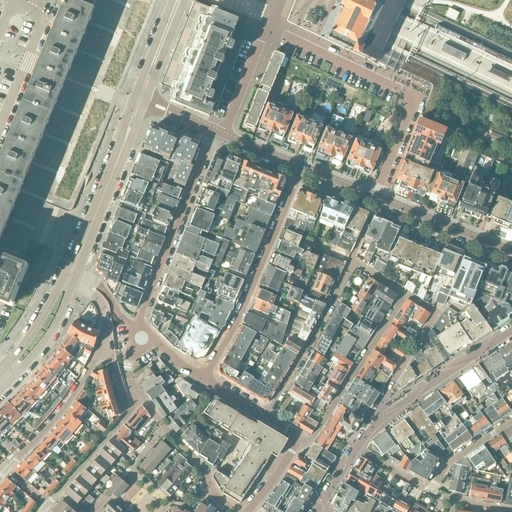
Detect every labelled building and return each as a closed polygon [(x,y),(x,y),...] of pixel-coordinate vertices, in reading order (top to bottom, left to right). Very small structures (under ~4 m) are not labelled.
[(92,11),(68,0),(66,4),(64,10),(63,13),(60,12),(58,18),(61,20),(54,35),(78,46),(92,11)] [(68,0),(92,11),(96,0),(68,0)] [(342,0),(341,3),(340,3),(340,4),(341,4),(344,5),(343,6),(344,6),(333,28),(332,28),(329,35),(355,47),(354,48),(371,55),(378,59),(386,40),(390,31),(392,28),(396,19),(398,15),(403,1),(404,0),(342,0)] [(240,32),(235,30),(239,20),(194,2),(161,85),(174,90),(173,91),(172,92),(172,93),(171,94),(171,95),(171,96),(171,97),(171,98),(170,101),(210,117),(213,109),(215,106),(206,102),(207,98),(212,100),(215,92),(219,94),(223,85),(222,85),(236,52),(232,50),(235,43),(239,44),(242,37),(242,36),(242,35),(242,34),(241,33),(240,32)] [(40,69),(64,79),(78,46),(54,35),(49,48),(46,47),(44,53),(47,54),(40,69)] [(445,43),(441,50),(463,61),(467,53),(445,43)] [(270,61),(248,115),(245,124),(255,129),(285,55),(275,51),(270,61)] [(26,102),(50,112),(64,79),(40,69),(35,82),(32,81),(30,87),(32,88),(26,102)] [(312,77),(309,84),(315,87),(318,79),(312,77)] [(341,87),(327,80),(324,88),(339,94),(341,87)] [(378,96),(390,101),(392,96),(381,91),(378,96)] [(337,96),(335,102),(341,105),(343,98),(337,96)] [(12,137),(36,147),(50,112),(26,102),(21,117),(18,116),(15,122),(18,123),(12,137)] [(268,130),(271,132),(281,107),(269,102),(265,111),(261,123),(258,129),(267,133),(268,130)] [(281,107),(271,132),(275,134),(274,136),(282,139),(285,133),(294,112),(281,107)] [(296,142),(300,144),(311,119),(299,114),(287,141),(295,144),(296,142)] [(468,126),(472,118),(467,116),(463,124),(468,126)] [(388,127),(391,119),(385,117),(381,125),(388,127)] [(311,119),(300,144),(304,146),(303,148),(312,151),(323,124),(311,119)] [(420,119),(416,128),(442,139),(446,130),(420,119)] [(505,120),(502,127),(507,129),(511,123),(505,120)] [(326,153),(330,155),(341,131),(328,126),(317,153),(325,156),(326,153)] [(171,157),(183,162),(175,182),(185,186),(193,165),(191,165),(199,143),(179,135),(177,140),(173,138),(174,135),(153,127),(144,149),(170,159),(171,157)] [(442,139),(416,128),(415,132),(405,157),(404,159),(405,159),(396,178),(402,180),(400,186),(424,196),(427,188),(433,190),(440,171),(443,166),(437,164),(433,172),(427,169),(430,162),(432,162),(440,143),(442,139)] [(341,131),(330,155),(335,157),(334,160),(341,163),(352,135),(341,131)] [(355,165),(360,167),(371,140),(358,135),(358,138),(348,163),(349,166),(353,168),(354,166),(355,165)] [(0,167),(0,172),(22,181),(36,147),(12,137),(7,151),(4,150),(1,156),(4,157),(0,167)] [(371,140),(360,167),(364,169),(364,170),(364,173),(369,174),(372,172),(382,147),(382,145),(371,140)] [(471,172),(474,165),(479,154),(464,148),(456,166),(471,172)] [(203,185),(203,186),(216,191),(230,156),(217,150),(203,185)] [(135,164),(162,175),(165,168),(159,165),(160,162),(139,153),(135,164)] [(479,154),(474,165),(489,171),(490,168),(493,160),(479,154)] [(215,193),(221,195),(222,195),(227,197),(242,161),(230,156),(216,191),(215,193)] [(228,198),(238,202),(253,165),(242,161),(227,197),(228,198)] [(131,174),(152,182),(153,179),(159,181),(162,175),(135,164),(131,174)] [(238,202),(244,205),(246,200),(245,200),(248,192),(255,195),(254,197),(255,196),(257,192),(255,192),(264,170),(253,165),(238,202)] [(257,192),(255,196),(265,201),(276,174),(264,170),(255,192),(257,192)] [(452,176),(440,171),(433,190),(430,196),(443,201),(452,176)] [(0,214),(7,217),(22,181),(0,172),(0,214)] [(265,201),(275,205),(285,181),(284,178),(276,174),(265,201)] [(463,212),(471,215),(483,188),(477,185),(480,176),(474,174),(466,194),(465,194),(460,206),(465,208),(463,212)] [(465,181),(452,176),(443,201),(447,203),(447,205),(453,208),(465,181)] [(131,183),(129,190),(144,196),(149,184),(132,177),(130,178),(128,180),(130,183),(131,183)] [(158,184),(152,182),(147,191),(154,194),(155,189),(158,184)] [(483,188),(471,215),(479,219),(481,214),(486,216),(491,204),(490,204),(498,184),(492,182),(489,190),(483,188)] [(160,185),(158,184),(155,189),(161,192),(180,200),(184,190),(179,188),(176,189),(161,183),(160,185)] [(219,200),(221,195),(215,193),(216,191),(203,186),(202,187),(196,204),(217,213),(216,215),(229,220),(236,202),(244,205),(238,202),(228,198),(223,209),(216,206),(217,204),(219,205),(220,201),(219,200)] [(297,232),(313,193),(300,187),(284,226),(287,228),(297,232)] [(159,198),(155,207),(157,207),(171,213),(174,206),(177,207),(180,201),(161,194),(161,192),(155,189),(154,194),(153,195),(159,198)] [(148,208),(149,204),(144,201),(145,197),(144,196),(129,190),(126,197),(123,196),(121,201),(136,207),(135,210),(141,212),(146,214),(146,213),(148,208)] [(297,232),(303,234),(306,227),(312,229),(325,197),(313,193),(297,232)] [(271,216),(275,205),(265,201),(255,196),(254,197),(257,198),(255,204),(252,203),(251,207),(271,216)] [(501,225),(511,199),(504,196),(503,198),(499,197),(491,216),(495,218),(494,222),(501,225)] [(332,228),(334,225),(334,224),(335,224),(344,204),(339,202),(339,200),(334,198),(332,199),(327,197),(322,215),(319,222),(332,227),(332,228)] [(511,199),(501,225),(508,228),(510,224),(511,224),(511,199)] [(172,214),(171,213),(157,207),(155,207),(149,204),(148,208),(146,213),(146,214),(153,216),(154,216),(153,220),(154,220),(153,222),(167,228),(168,225),(169,221),(170,221),(172,220),(173,217),(173,215),(172,215),(172,214)] [(348,206),(344,204),(335,224),(334,224),(334,225),(332,228),(337,230),(343,233),(355,206),(350,204),(348,206)] [(355,206),(343,233),(342,234),(357,240),(370,212),(355,206)] [(136,225),(140,227),(141,225),(135,222),(138,213),(122,207),(117,218),(123,220),(134,224),(136,225)] [(222,238),(229,241),(256,252),(271,216),(251,207),(244,222),(235,219),(235,221),(237,222),(234,230),(226,227),(222,238)] [(197,208),(190,226),(202,231),(203,231),(208,233),(215,215),(197,208)] [(368,265),(373,255),(389,220),(378,215),(377,217),(375,216),(374,219),(364,239),(372,242),(363,262),(368,265)] [(130,233),(136,235),(137,233),(139,227),(140,227),(136,225),(134,228),(132,228),(133,227),(121,222),(123,220),(117,218),(115,217),(108,231),(110,232),(111,232),(126,238),(126,239),(129,232),(130,232),(130,233)] [(142,222),(141,225),(140,227),(163,237),(167,228),(153,222),(144,218),(142,222)] [(392,255),(400,238),(405,227),(389,220),(373,255),(379,258),(374,269),(383,274),(388,263),(392,255)] [(187,225),(185,231),(198,236),(200,232),(201,233),(202,231),(190,226),(187,225)] [(165,237),(163,237),(140,227),(139,227),(137,233),(136,235),(135,236),(161,247),(165,237)] [(304,234),(303,234),(297,232),(287,228),(281,241),(282,241),(309,253),(311,248),(305,246),(305,244),(300,242),(304,234)] [(218,245),(221,238),(216,236),(213,243),(200,237),(203,231),(202,231),(201,233),(200,232),(198,236),(185,231),(180,242),(214,256),(216,251),(218,247),(217,247),(218,245)] [(126,260),(128,255),(130,252),(127,251),(130,246),(124,243),(126,238),(111,232),(110,232),(106,243),(104,243),(103,247),(104,249),(116,253),(118,249),(122,251),(123,249),(124,250),(123,253),(120,252),(118,256),(126,260)] [(337,244),(352,250),(357,240),(342,234),(337,244)] [(392,255),(388,263),(395,266),(396,263),(401,265),(411,242),(408,241),(409,237),(402,234),(401,238),(400,238),(392,255)] [(132,246),(158,256),(161,247),(135,236),(135,237),(140,240),(139,243),(134,241),(132,246)] [(227,247),(229,241),(222,238),(221,238),(218,245),(217,247),(218,247),(216,251),(250,265),(254,255),(235,247),(235,248),(229,246),(229,248),(227,247)] [(413,238),(411,242),(401,265),(400,268),(410,273),(411,270),(421,246),(418,245),(419,241),(413,238)] [(322,253),(331,257),(346,262),(352,250),(337,244),(337,245),(330,243),(330,241),(326,239),(326,241),(321,253),(322,253)] [(309,253),(282,241),(277,251),(294,258),(296,253),(302,256),(302,257),(307,259),(305,265),(313,268),(318,256),(309,253)] [(180,242),(176,253),(206,265),(209,260),(212,261),(199,255),(201,251),(214,256),(180,242)] [(423,242),(421,246),(411,270),(421,274),(431,250),(428,249),(430,245),(423,242)] [(442,255),(434,272),(445,276),(448,270),(455,273),(464,251),(446,244),(442,255)] [(154,266),(158,256),(132,246),(130,251),(138,254),(136,258),(151,265),(154,266)] [(433,247),(431,250),(421,274),(432,278),(434,272),(442,255),(438,253),(440,249),(433,247)] [(211,264),(217,266),(218,267),(222,258),(226,262),(231,264),(229,269),(246,276),(250,265),(216,251),(214,256),(212,261),(211,264)] [(205,279),(201,288),(201,289),(201,290),(206,277),(209,269),(211,264),(212,261),(209,260),(206,265),(176,253),(171,265),(191,273),(194,266),(196,267),(197,269),(200,270),(197,276),(205,279)] [(338,280),(343,268),(329,263),(331,257),(322,253),(319,257),(313,271),(319,273),(335,279),(338,280)] [(106,277),(112,262),(114,258),(102,254),(97,268),(99,271),(103,273),(103,275),(106,277)] [(302,271),(294,268),(289,266),(291,261),(276,254),(271,264),(300,276),(302,271)] [(448,296),(470,305),(471,303),(476,305),(481,294),(476,292),(486,266),(487,266),(479,263),(479,264),(475,263),(476,261),(464,256),(450,290),(448,296)] [(346,262),(331,257),(329,263),(343,268),(346,262)] [(0,301),(10,305),(25,268),(4,260),(1,270),(0,269),(0,266),(1,265),(0,264),(0,301)] [(137,261),(134,260),(132,268),(137,269),(136,273),(149,278),(153,267),(137,261)] [(117,281),(122,271),(123,267),(112,262),(106,277),(105,279),(117,283),(114,291),(117,292),(121,282),(117,281)] [(215,272),(217,266),(211,264),(209,269),(206,277),(211,279),(212,279),(215,272)] [(123,267),(122,271),(126,272),(126,274),(125,273),(122,280),(144,289),(149,278),(136,273),(128,270),(129,267),(124,265),(123,267)] [(205,279),(197,276),(191,273),(171,265),(167,274),(201,288),(205,279)] [(268,265),(264,274),(296,288),(298,283),(289,280),(284,278),(286,272),(268,265)] [(498,271),(486,266),(480,281),(491,285),(490,287),(488,290),(491,291),(490,292),(495,294),(493,299),(500,301),(505,288),(502,287),(508,271),(507,268),(502,266),(499,267),(498,271)] [(404,287),(407,280),(409,275),(399,270),(394,281),(404,287)] [(216,281),(239,291),(244,280),(226,272),(224,278),(219,276),(216,281)] [(511,302),(511,300),(511,296),(511,272),(506,288),(505,288),(500,301),(504,303),(508,305),(510,301),(511,302)] [(327,296),(335,279),(319,273),(312,290),(327,296)] [(197,299),(201,289),(201,288),(167,274),(163,286),(166,287),(197,299)] [(299,303),(302,295),(303,292),(296,289),(296,288),(264,274),(260,284),(278,292),(280,287),(285,289),(290,291),(287,298),(294,301),(299,303)] [(207,288),(211,279),(206,277),(201,290),(206,292),(210,294),(212,290),(207,288)] [(362,290),(360,294),(370,301),(375,294),(380,285),(370,278),(367,282),(364,280),(359,288),(362,290)] [(407,280),(404,287),(415,294),(420,283),(417,281),(417,283),(410,280),(408,281),(407,280)] [(235,302),(239,291),(216,281),(214,287),(219,289),(217,295),(235,302)] [(423,299),(428,286),(422,283),(417,295),(423,299)] [(143,293),(120,284),(116,296),(122,298),(121,301),(137,308),(143,293)] [(381,285),(380,285),(375,294),(391,305),(397,295),(381,285)] [(196,302),(197,299),(166,287),(163,286),(159,294),(158,299),(159,302),(179,310),(178,313),(189,317),(191,313),(196,302)] [(448,296),(450,290),(441,286),(435,302),(443,306),(445,302),(448,296)] [(304,296),(323,304),(324,301),(327,296),(312,290),(305,287),(302,295),(304,296)] [(201,289),(197,299),(196,302),(229,316),(229,315),(234,304),(219,298),(215,305),(213,305),(213,302),(204,298),(206,292),(201,290),(201,289)] [(258,289),(254,297),(288,311),(290,306),(280,302),(281,298),(276,296),(258,289)] [(350,310),(360,316),(370,301),(360,294),(357,298),(354,296),(349,303),(352,306),(349,310),(350,310)] [(375,294),(370,301),(360,316),(363,318),(377,327),(391,305),(375,294)] [(299,303),(294,301),(291,313),(287,325),(284,335),(303,346),(305,342),(326,305),(323,304),(304,296),(302,295),(299,303)] [(288,311),(254,297),(250,307),(253,308),(269,315),(270,312),(281,317),(279,321),(280,322),(287,325),(291,313),(287,311),(288,311)] [(478,312),(490,328),(509,316),(508,315),(511,313),(511,306),(508,305),(500,301),(493,299),(491,298),(488,305),(478,312)] [(408,316),(416,305),(407,299),(391,324),(414,338),(417,333),(409,328),(409,330),(402,326),(408,316)] [(208,322),(221,329),(229,316),(196,302),(191,313),(198,316),(199,312),(203,314),(203,313),(207,315),(209,314),(211,314),(208,322)] [(340,303),(335,312),(345,319),(350,310),(349,310),(340,303)] [(430,314),(416,305),(408,316),(422,325),(430,314)] [(454,317),(470,341),(471,343),(478,338),(491,330),(490,328),(479,313),(478,312),(476,309),(473,305),(464,310),(458,314),(454,317)] [(454,317),(458,314),(447,307),(443,313),(443,312),(441,316),(433,329),(450,356),(457,352),(456,350),(459,349),(459,350),(464,347),(463,345),(465,344),(470,341),(454,317)] [(167,328),(168,328),(173,316),(154,308),(151,316),(163,321),(160,328),(166,330),(167,328)] [(348,331),(349,332),(353,324),(345,319),(335,312),(322,336),(337,345),(338,345),(337,344),(340,338),(334,335),(339,325),(341,326),(348,331)] [(217,337),(221,329),(208,322),(198,316),(191,313),(189,317),(186,323),(183,330),(182,332),(174,347),(186,355),(186,353),(190,355),(189,357),(195,360),(204,358),(216,337),(217,337)] [(189,317),(178,313),(176,319),(186,323),(189,317)] [(284,335),(287,325),(280,322),(278,327),(268,322),(270,317),(265,315),(262,319),(248,313),(244,322),(267,336),(274,341),(280,345),(281,345),(284,335)] [(163,321),(151,316),(150,318),(151,324),(174,347),(182,332),(177,326),(173,331),(171,329),(169,329),(167,330),(168,328),(167,328),(166,330),(160,328),(163,321)] [(363,318),(357,327),(371,336),(377,327),(363,318)] [(70,334),(80,342),(94,347),(100,332),(89,328),(86,326),(76,320),(68,333),(70,334)] [(356,339),(354,343),(362,349),(371,336),(357,327),(353,324),(349,332),(347,334),(356,339)] [(414,338),(391,324),(382,338),(391,344),(397,334),(411,343),(414,338)] [(238,333),(252,342),(257,333),(243,325),(238,333)] [(428,336),(444,360),(450,356),(433,329),(428,336)] [(252,342),(238,333),(233,342),(247,351),(249,347),(253,349),(256,344),(252,342)] [(94,347),(80,342),(70,334),(61,347),(71,355),(73,357),(75,359),(84,367),(90,355),(94,347)] [(334,362),(339,365),(342,360),(340,359),(341,357),(344,359),(344,358),(354,343),(356,339),(347,334),(331,360),(334,362)] [(303,346),(284,335),(281,345),(284,347),(297,355),(303,346)] [(333,351),(337,345),(322,336),(315,350),(324,355),(327,350),(329,351),(330,349),(333,351)] [(432,368),(444,360),(428,336),(425,341),(423,344),(419,349),(432,368)] [(374,350),(383,356),(389,346),(390,347),(389,348),(402,357),(405,353),(394,345),(391,344),(382,338),(374,350)] [(511,341),(498,351),(508,366),(511,371),(511,341)] [(247,351),(233,342),(227,352),(241,360),(247,351)] [(270,343),(267,348),(293,364),(297,355),(284,347),(281,345),(280,345),(278,348),(270,343)] [(264,349),(264,348),(257,344),(257,345),(255,350),(261,353),(264,349)] [(53,357),(65,368),(69,364),(68,363),(73,357),(71,355),(61,347),(53,357)] [(267,348),(262,357),(287,373),(293,364),(267,348)] [(413,369),(418,377),(432,368),(419,349),(414,358),(419,365),(413,369)] [(367,362),(389,377),(397,365),(383,356),(374,350),(367,362)] [(511,371),(508,366),(498,351),(482,361),(492,376),(488,379),(496,390),(511,379),(511,371)] [(236,370),(241,360),(227,352),(222,362),(236,370)] [(309,359),(329,371),(331,367),(325,363),(327,360),(314,352),(309,359)] [(62,372),(65,368),(53,357),(44,367),(56,377),(61,371),(62,372)] [(262,369),(265,371),(282,381),(287,373),(262,357),(261,357),(269,362),(267,366),(264,364),(262,369)] [(344,359),(344,358),(344,359),(341,357),(340,359),(342,360),(339,365),(349,371),(353,364),(344,359)] [(419,365),(414,358),(396,386),(398,388),(401,388),(418,377),(413,369),(419,365)] [(322,376),(325,377),(329,371),(309,359),(304,367),(318,375),(319,373),(323,375),(322,376)] [(217,373),(229,381),(236,370),(222,362),(216,371),(217,373)] [(339,386),(349,371),(339,365),(334,362),(331,367),(329,371),(325,377),(329,380),(339,386)] [(357,378),(369,386),(374,378),(384,385),(389,377),(367,362),(357,378)] [(141,384),(154,375),(158,372),(152,364),(143,370),(135,375),(141,384)] [(458,378),(465,386),(473,397),(479,393),(481,397),(479,399),(481,401),(483,400),(487,397),(496,390),(488,379),(487,377),(478,364),(458,378)] [(34,374),(48,387),(50,389),(56,383),(54,381),(57,377),(56,377),(44,367),(42,365),(39,369),(41,371),(37,376),(34,374)] [(245,372),(243,374),(240,379),(237,378),(240,372),(236,370),(229,381),(246,391),(253,379),(257,372),(258,370),(255,368),(254,369),(249,367),(246,373),(245,372)] [(313,383),(318,375),(304,367),(300,375),(313,383)] [(100,388),(111,385),(107,370),(98,372),(94,370),(91,376),(98,379),(100,388)] [(282,381),(265,371),(263,375),(257,372),(253,379),(261,384),(262,384),(264,385),(266,383),(277,390),(282,381)] [(159,382),(154,375),(141,384),(147,392),(171,376),(167,372),(161,376),(163,379),(159,382)] [(27,386),(39,397),(41,399),(47,392),(45,390),(48,387),(34,374),(31,378),(33,380),(27,386)] [(313,383),(300,375),(295,383),(308,392),(314,396),(319,398),(322,393),(317,390),(318,388),(312,385),(313,383)] [(153,401),(166,392),(163,388),(167,385),(167,386),(174,381),(171,376),(147,392),(153,401)] [(379,393),(369,386),(357,378),(347,392),(362,402),(370,407),(379,393)] [(445,387),(438,392),(449,405),(452,410),(462,403),(459,399),(467,393),(463,388),(465,386),(458,378),(449,385),(448,384),(445,387)] [(70,388),(74,381),(72,379),(66,385),(70,388)] [(174,414),(166,420),(176,432),(189,421),(186,417),(197,407),(194,402),(199,395),(207,399),(210,395),(184,379),(175,385),(183,397),(187,394),(188,394),(188,395),(190,399),(174,412),(173,413),(174,414)] [(261,384),(253,379),(246,391),(257,398),(264,385),(262,384),(261,384)] [(503,398),(511,410),(511,379),(496,390),(503,398)] [(320,384),(318,388),(317,390),(322,393),(319,398),(326,402),(328,403),(337,388),(328,382),(325,387),(320,384)] [(270,401),(277,390),(266,383),(264,385),(257,398),(265,403),(270,401)] [(308,392),(295,383),(288,393),(291,395),(290,396),(301,403),(302,402),(305,403),(305,402),(315,408),(317,405),(322,408),(326,402),(319,398),(314,396),(308,392)] [(102,395),(104,403),(115,400),(111,385),(100,388),(96,389),(98,396),(102,395)] [(36,400),(39,397),(27,386),(19,395),(30,406),(32,408),(38,402),(36,400)] [(159,409),(175,398),(174,396),(170,399),(166,392),(153,401),(159,409)] [(339,404),(347,410),(354,414),(362,402),(347,392),(339,404)] [(473,438),(463,425),(452,410),(449,405),(438,392),(431,396),(419,406),(453,450),(473,438)] [(27,409),(30,406),(19,395),(10,403),(8,401),(21,415),(23,417),(29,411),(27,409)] [(68,412),(78,419),(86,408),(80,403),(83,399),(78,395),(75,400),(76,401),(68,412)] [(49,406),(53,410),(54,409),(61,399),(58,396),(49,406)] [(214,398),(205,410),(206,411),(204,414),(210,417),(211,414),(220,419),(231,426),(245,435),(250,437),(248,440),(255,445),(250,453),(249,453),(240,467),(239,467),(231,480),(216,471),(213,477),(222,493),(240,504),(248,491),(249,491),(256,478),(257,479),(265,466),(272,454),(278,458),(287,442),(286,442),(285,438),(286,437),(254,418),(253,418),(241,411),(241,410),(228,402),(228,403),(216,396),(214,398)] [(177,400),(175,398),(159,409),(165,418),(177,408),(173,402),(177,400)] [(503,417),(511,411),(511,410),(503,398),(502,399),(494,404),(503,417)] [(120,414),(115,400),(104,403),(100,405),(102,410),(106,409),(109,418),(120,414)] [(0,410),(0,411),(12,424),(13,426),(20,420),(18,418),(21,415),(8,401),(5,405),(7,407),(1,412),(0,410)] [(494,424),(503,417),(494,404),(493,403),(490,405),(491,407),(484,411),(494,424)] [(119,431),(127,438),(133,431),(136,433),(151,417),(142,405),(119,431)] [(304,405),(294,420),(313,432),(318,424),(308,417),(313,410),(304,405)] [(45,420),(53,410),(49,406),(41,416),(45,420)] [(427,435),(448,454),(453,450),(419,406),(411,412),(427,435)] [(354,432),(362,419),(354,414),(347,410),(339,423),(343,426),(354,432)] [(9,427),(12,424),(0,411),(0,430),(2,433),(4,435),(10,429),(9,427)] [(82,422),(78,419),(68,412),(59,422),(69,430),(73,433),(82,422)] [(442,458),(448,454),(427,435),(411,412),(403,418),(421,442),(427,450),(442,458)] [(463,425),(473,438),(491,425),(481,413),(472,419),(463,425)] [(35,429),(45,420),(41,416),(32,426),(35,429)] [(334,438),(343,426),(339,423),(331,418),(322,431),(331,436),(334,438)] [(427,450),(403,418),(388,429),(404,451),(411,446),(413,449),(408,452),(413,460),(427,450)] [(101,420),(96,426),(95,424),(92,428),(101,436),(104,433),(109,427),(101,420)] [(51,432),(64,443),(72,433),(69,430),(59,422),(51,432)] [(218,439),(210,435),(207,438),(201,431),(193,424),(181,437),(200,454),(209,440),(220,446),(222,443),(217,441),(218,439)] [(215,427),(210,435),(218,439),(217,441),(222,443),(220,446),(209,440),(200,454),(208,459),(206,462),(207,465),(210,467),(213,466),(218,458),(222,460),(231,444),(223,441),(221,439),(225,433),(215,427)] [(398,466),(401,463),(389,456),(391,454),(392,455),(400,449),(397,444),(386,430),(370,442),(368,447),(369,450),(398,466)] [(131,442),(127,438),(119,431),(107,445),(120,456),(127,448),(132,452),(140,442),(135,438),(131,442)] [(325,445),(331,436),(322,431),(315,443),(326,451),(328,447),(325,445)] [(64,443),(51,432),(42,441),(51,450),(55,445),(60,449),(65,444),(64,443)] [(511,451),(500,434),(487,442),(494,452),(500,448),(508,460),(509,461),(511,458),(511,451)] [(86,445),(90,449),(95,443),(91,439),(86,445)] [(51,450),(42,441),(33,451),(42,459),(51,450)] [(149,452),(160,461),(171,448),(163,441),(155,449),(153,447),(149,452)] [(308,461),(326,472),(336,457),(326,451),(315,443),(305,459),(308,461)] [(85,455),(90,449),(86,445),(81,451),(85,455)] [(129,465),(120,456),(107,445),(99,454),(100,454),(111,465),(117,459),(127,468),(129,465)] [(477,471),(480,471),(483,472),(505,477),(496,464),(483,445),(467,456),(477,471)] [(401,463),(398,466),(426,482),(429,481),(442,458),(427,450),(421,454),(413,460),(411,462),(406,455),(401,463)] [(33,451),(24,460),(33,469),(42,459),(33,451)] [(149,474),(160,461),(149,452),(145,456),(148,459),(141,467),(149,474)] [(170,470),(182,482),(194,469),(186,461),(187,460),(183,456),(179,453),(171,462),(175,465),(170,470)] [(100,454),(89,467),(106,482),(110,478),(104,472),(111,465),(100,454)] [(302,466),(304,467),(302,471),(320,481),(326,472),(308,461),(305,459),(298,455),(294,463),(302,467),(302,466)] [(360,459),(354,469),(366,475),(372,464),(363,458),(360,459)] [(68,465),(72,469),(78,463),(73,459),(68,465)] [(496,464),(505,477),(509,478),(510,474),(511,472),(503,459),(496,464)] [(36,472),(33,469),(24,460),(14,470),(24,478),(27,482),(36,472)] [(358,489),(357,491),(359,492),(364,495),(366,493),(373,480),(370,478),(372,474),(377,466),(372,464),(366,475),(358,489)] [(469,481),(471,475),(472,468),(455,464),(452,477),(469,481)] [(67,475),(72,469),(68,465),(63,471),(67,475)] [(297,480),(315,490),(320,481),(302,471),(292,465),(287,474),(297,480)] [(81,476),(92,486),(98,480),(99,478),(105,484),(106,482),(89,467),(81,476)] [(366,475),(354,469),(344,483),(344,484),(357,491),(358,489),(366,475)] [(171,495),(182,482),(170,470),(159,481),(156,478),(153,482),(156,485),(169,497),(171,495)] [(469,497),(486,501),(489,487),(481,485),(483,478),(482,478),(483,472),(480,471),(478,479),(472,478),(473,476),(471,475),(469,481),(469,486),(468,491),(470,491),(469,497)] [(117,482),(115,483),(109,491),(117,498),(128,486),(129,485),(114,472),(111,477),(117,482)] [(287,474),(283,480),(302,492),(298,499),(306,503),(315,490),(297,480),(305,485),(303,487),(296,483),(297,480),(287,474)] [(93,486),(92,486),(81,476),(80,475),(72,484),(93,501),(95,499),(88,492),(93,486)] [(373,498),(381,485),(383,480),(376,476),(374,480),(373,480),(366,493),(373,498)] [(464,485),(469,486),(469,481),(452,477),(449,491),(463,494),(464,485)] [(7,478),(0,486),(0,488),(11,497),(14,494),(15,495),(20,489),(7,478)] [(50,485),(55,489),(60,483),(56,479),(50,485)] [(300,511),(301,511),(306,503),(298,499),(302,492),(283,480),(265,502),(281,511),(300,511)] [(403,490),(401,494),(402,496),(405,497),(408,493),(412,486),(407,483),(407,484),(405,488),(403,490)] [(91,504),(93,501),(72,484),(65,492),(75,501),(78,503),(78,504),(84,497),(91,504)] [(359,492),(357,491),(344,484),(339,494),(353,501),(355,497),(356,498),(359,492)] [(50,495),(55,489),(50,485),(45,491),(50,495)] [(386,493),(388,489),(381,485),(373,498),(379,501),(384,492),(386,493)] [(503,490),(489,487),(486,501),(500,503),(503,490)] [(12,498),(11,497),(0,488),(0,504),(3,506),(6,503),(8,504),(12,498)] [(394,492),(388,489),(386,493),(384,492),(379,501),(385,504),(390,495),(391,495),(393,492),(394,492)] [(400,495),(394,492),(393,492),(391,495),(390,495),(385,504),(392,508),(399,498),(400,495)] [(334,508),(341,511),(345,511),(350,503),(352,503),(353,501),(339,494),(333,506),(334,508)] [(399,498),(392,508),(398,511),(407,511),(410,506),(410,503),(401,498),(402,496),(401,495),(401,494),(400,495),(399,498)] [(355,497),(353,501),(352,503),(350,503),(345,511),(361,511),(366,503),(365,502),(356,498),(355,497)] [(376,509),(380,504),(367,497),(365,502),(366,503),(361,511),(369,511),(372,508),(372,507),(376,509)] [(32,499),(26,507),(31,510),(36,503),(32,499)] [(52,510),(53,511),(70,511),(78,503),(75,501),(70,506),(62,499),(52,510)] [(105,511),(132,511),(135,508),(132,505),(129,509),(130,510),(128,511),(124,511),(112,501),(104,511),(105,511)] [(215,511),(217,511),(215,509),(216,508),(210,505),(208,507),(200,502),(194,511),(195,511),(215,511)] [(281,511),(265,502),(261,507),(267,511),(281,511)] [(70,511),(76,511),(81,506),(78,504),(78,503),(70,511)]
